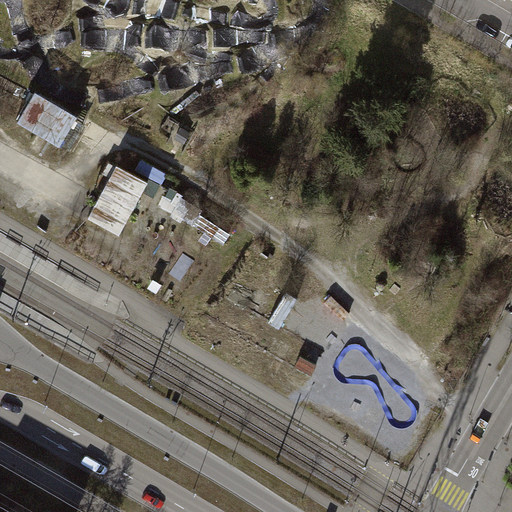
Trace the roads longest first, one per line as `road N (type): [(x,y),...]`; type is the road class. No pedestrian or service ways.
road 1 (track): [(489,423),(432,390),(418,363),(280,237),(101,131)]
road 2 (tertiary): [(280,511),(0,344)]
road 3 (tertiary): [(0,405),(187,511)]
road 4 (unclassified): [(511,385),(437,511)]
